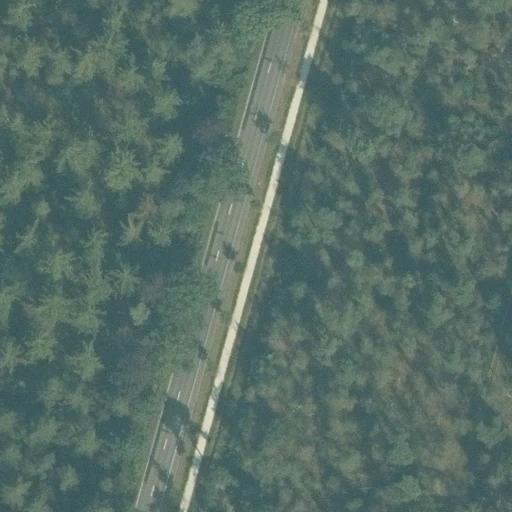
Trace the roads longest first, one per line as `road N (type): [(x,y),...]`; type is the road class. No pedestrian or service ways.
road 1 (primary): [(147,511),(289,0)]
road 2 (track): [(511,265),(443,511)]
